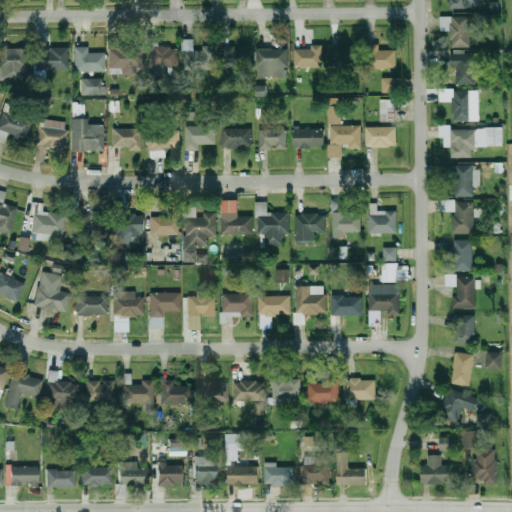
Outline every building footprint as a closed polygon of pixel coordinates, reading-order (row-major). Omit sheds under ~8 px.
[(482,0),(450,0),(450,9),(482,9),(482,0)] [(440,31),(451,31),(451,47),(471,47),(471,16),(440,16),(440,31)] [(179,69),(178,47),(158,47),(158,36),(147,36),(148,69),(179,69)] [(142,72),(142,44),(110,44),(110,72),(142,72)] [(379,50),(379,44),(366,44),(366,68),(397,68),(397,50),(379,50)] [(248,66),(248,46),(222,46),(222,66),(248,66)] [(295,46),(295,66),(323,66),(323,46),(295,46)] [(360,66),(360,46),(333,46),(333,66),(360,66)] [(68,48),(37,48),(37,69),(68,69),(68,48)] [(186,69),(213,69),(213,48),(186,48),(186,69)] [(287,67),(287,48),(257,48),(257,67),(287,67)] [(26,49),(0,49),(0,80),(26,80),(26,49)] [(75,72),(104,72),(104,49),(75,49),(75,72)] [(475,83),(475,53),(449,53),(449,60),(441,60),(441,83),(475,83)] [(396,77),(382,77),(382,92),(396,93),(396,77)] [(102,78),(85,79),(86,96),(102,95),(102,78)] [(473,121),(472,89),(440,89),(440,101),(453,101),(453,121),(473,121)] [(395,99),(380,99),(380,121),(395,121),(395,99)] [(25,142),(32,121),(22,118),(25,110),(6,103),(0,120),(0,142),(5,144),(8,136),(25,142)] [(361,125),(341,125),(341,106),(329,106),(329,156),(342,157),(342,147),(361,147),(361,125)] [(105,124),(89,124),(89,118),(73,118),(73,152),(105,152),(105,124)] [(186,126),(186,147),(216,147),(216,126),(186,126)] [(396,126),(366,126),(366,146),(396,146),(396,126)] [(68,128),(39,127),(39,147),(67,147),(68,128)] [(149,149),(180,149),(180,127),(149,127),(149,149)] [(252,127),(222,127),(222,147),(252,147),(252,127)] [(502,128),(490,128),(490,144),(502,144),(502,128)] [(114,129),(114,149),(142,149),(142,129),(114,129)] [(287,129),(259,129),(259,149),(287,149),(287,129)] [(295,146),(325,146),(325,129),(295,129),(295,146)] [(451,129),(451,158),(477,158),(478,129),(451,129)] [(455,165),(455,196),(473,196),(473,165),(455,165)] [(4,204),(7,192),(0,190),(0,231),(11,234),(17,207),(4,204)] [(361,232),(361,212),(345,212),(345,199),(332,199),(332,232),(361,232)] [(454,234),(473,234),(473,201),(441,201),(441,211),(454,211),(454,234)] [(267,213),(267,202),(257,202),(258,234),(266,234),(266,246),(284,246),(284,235),(290,235),(290,212),(267,213)] [(184,207),(185,251),(209,250),(209,236),(217,236),(216,213),(197,214),(196,206),(184,207)] [(369,233),(397,233),(397,210),(369,210),(369,233)] [(34,235),(65,236),(66,214),(35,213),(34,235)] [(76,213),(76,238),(108,238),(108,213),(76,213)] [(143,244),(143,214),(115,214),(115,244),(143,244)] [(295,214),(295,244),(314,244),(314,233),(326,233),(326,214),(295,214)] [(178,236),(178,215),(151,215),(151,236),(178,236)] [(223,235),(253,235),(253,215),(223,215),(223,235)] [(29,238),(21,237),(19,250),(27,252),(29,238)] [(453,270),(473,270),(473,240),(453,240),(453,270)] [(384,261),(397,260),(396,247),(383,247),(384,261)] [(125,262),(124,248),(113,248),(113,262),(125,262)] [(383,282),(399,282),(399,263),(383,263),(383,282)] [(289,269),(276,269),(276,281),(289,281),(289,269)] [(0,294),(18,302),(26,283),(1,271),(0,273),(0,294)] [(476,308),(476,276),(456,276),(456,308),(476,308)] [(67,312),(69,293),(60,292),(61,284),(39,282),(36,309),(67,312)] [(305,317),(305,314),(326,314),(326,285),(296,285),(296,317),(305,317)] [(401,289),(370,289),(369,311),(400,311),(401,289)] [(114,293),(114,317),(145,317),(145,293),(114,293)] [(151,327),(163,327),(163,312),(181,312),(181,293),(151,293),(151,327)] [(222,324),(232,324),(232,315),(253,315),(253,293),(222,293),(222,324)] [(259,314),(290,314),(290,294),(259,294),(259,314)] [(362,295),(333,295),(333,314),(362,314),(362,295)] [(108,315),(108,296),(77,296),(77,315),(108,315)] [(188,316),(216,316),(216,296),(188,296),(188,316)] [(455,342),(476,342),(476,314),(455,314),(455,342)] [(475,354),(456,351),(451,383),(470,386),(475,354)] [(487,368),(503,368),(503,351),(487,351),(487,368)] [(0,366),(0,397),(1,398),(9,368),(0,366)] [(39,397),(43,378),(13,371),(5,405),(18,408),(21,393),(39,397)] [(273,399),(301,399),(301,377),(273,377),(273,399)] [(174,385),(174,379),(161,379),(161,403),(190,403),(190,385),(174,385)] [(376,399),(376,379),(344,379),(344,399),(376,399)] [(115,380),(87,380),(87,401),(115,401),(115,380)] [(265,380),(235,380),(235,400),(256,400),(256,408),(265,408),(265,380)] [(48,405),(78,405),(78,381),(48,381),(48,405)] [(154,382),(123,382),(123,403),(146,403),(146,411),(154,411),(154,382)] [(229,382),(199,382),(199,402),(229,402),(229,382)] [(339,382),(309,382),(309,401),(339,401),(339,382)] [(444,420),(461,420),(461,408),(476,408),(476,392),(444,392),(444,420)] [(477,426),(491,426),(490,413),(477,413),(477,426)] [(480,430),(462,430),(462,447),(475,447),(474,481),(496,482),(497,449),(480,448),(480,430)] [(226,434),(226,462),(238,462),(238,450),(256,450),(256,433),(226,434)] [(305,446),(315,445),(315,436),(305,437),(305,446)] [(190,445),(199,445),(199,437),(190,437),(190,445)] [(456,449),(456,437),(440,437),(440,449),(456,449)] [(337,485),(367,485),(367,468),(348,468),(348,452),(337,452),(337,485)] [(422,483),(453,483),(453,464),(441,464),(441,454),(428,454),(428,466),(422,466),(422,483)] [(218,485),(218,456),(195,456),(195,485),(218,485)] [(331,456),(304,456),(304,483),(331,483),(331,456)] [(167,465),(167,457),(158,457),(158,486),(183,486),(183,465),(167,465)] [(138,462),(119,462),(120,485),(149,485),(149,468),(138,468),(138,462)] [(38,466),(9,466),(9,486),(38,486),(38,466)] [(113,466),(83,466),(83,486),(113,486),(113,466)] [(228,466),(228,483),(259,483),(259,466),(228,466)] [(265,483),(295,483),(295,466),(265,466),(265,483)] [(47,487),(75,487),(75,470),(47,470),(47,487)]
